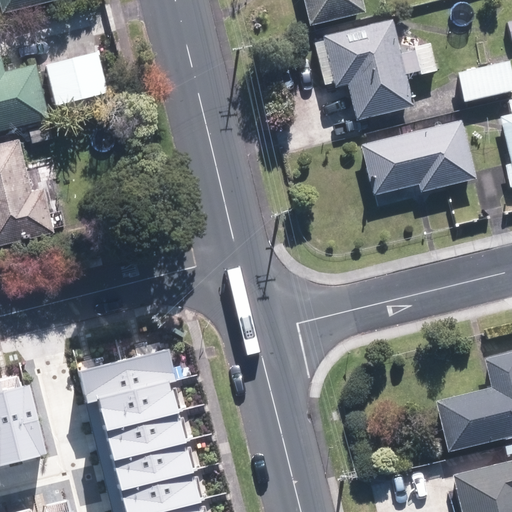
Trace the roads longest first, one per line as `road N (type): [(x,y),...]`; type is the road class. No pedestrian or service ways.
road 1 (secondary): [(234,257),(171,0)]
road 2 (residential): [(511,271),(255,334)]
road 3 (residential): [(0,315),(234,257)]
road 4 (secondary): [(299,511),(255,334)]
